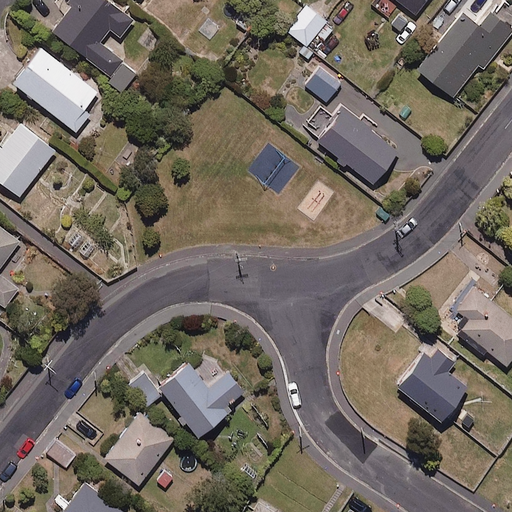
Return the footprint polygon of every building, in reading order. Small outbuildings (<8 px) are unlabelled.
[(134,21),(106,0),(70,0),(70,1),(76,6),(55,32),(112,77),(124,62),(101,43),(111,30),(120,38),(134,21)] [(429,0),(396,0),(418,16),(429,0)] [(511,27),(511,6),(504,0),(493,0),(487,8),(492,13),(481,26),(466,14),(421,70),(454,98),(480,66),(484,69),(511,34),(511,30),(510,29),(511,27)] [(335,28),(307,6),(287,30),(307,46),(318,33),(325,40),(335,28)] [(99,93),(42,48),(15,83),(77,132),(91,115),(85,110),(99,93)] [(137,76),(125,65),(110,82),(122,92),(137,76)] [(342,85),(321,67),(306,84),(327,102),(342,85)] [(338,121),(322,108),(305,128),(375,186),(402,154),(348,109),(338,121)] [(57,151),(20,122),(0,147),(0,180),(20,197),(57,151)] [(0,270),(21,242),(0,226),(0,303),(6,308),(20,289),(0,273),(0,270)] [(511,361),(511,317),(475,288),(458,309),(470,319),(461,331),(507,368),(511,361)] [(458,363),(434,345),(400,388),(445,423),(471,390),(450,373),(458,363)] [(226,376),(206,351),(161,388),(201,438),(240,406),(238,403),(248,395),(230,372),(226,376)] [(162,396),(145,374),(131,385),(147,407),(162,396)] [(466,408),(457,420),(470,430),(480,419),(466,408)] [(175,439),(140,412),(105,459),(140,485),(175,439)] [(75,454),(57,441),(48,454),(66,467),(75,454)] [(123,511),(87,483),(64,511),(123,511)]
